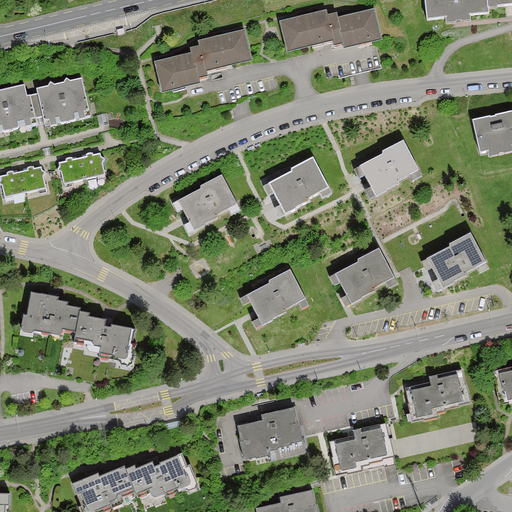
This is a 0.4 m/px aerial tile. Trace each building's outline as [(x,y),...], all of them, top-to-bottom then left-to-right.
[(491,0),(428,0),(430,24),(451,22),(452,29),(473,27),(473,19),(493,17),(492,10),(491,0)] [(511,0),(491,0),(492,10),(511,8),(511,0)] [(377,13),(339,24),(345,47),(347,52),(385,42),(377,13)] [(328,14),(283,26),(291,55),(335,43),(337,49),(345,47),(339,24),(338,18),(329,20),(328,14)] [(202,44),(203,48),(210,74),(255,63),(248,33),(202,44)] [(194,57),(157,66),(164,95),(203,86),(202,79),(210,77),(210,74),(203,48),(192,51),(194,57)] [(42,97),(36,99),(41,123),(53,120),(55,129),(94,120),(85,81),(41,91),(42,97)] [(0,138),(35,131),(33,125),(41,123),(36,99),(29,100),(26,88),(0,94),(0,138)] [(109,126),(106,113),(97,115),(99,127),(109,126)] [(511,116),(475,124),(486,169),(511,163),(511,116)] [(386,156),(363,168),(379,196),(422,173),(406,143),(385,154),(386,156)] [(101,157),(81,162),(86,182),(105,177),(101,157)] [(81,162),(61,166),(66,187),(86,182),(81,162)] [(295,175),(273,187),(288,216),(331,192),(315,162),(294,174),(295,175)] [(42,172),(23,177),(27,197),(47,192),(42,172)] [(23,177),(3,181),(8,202),(27,197),(23,177)] [(204,193),(181,205),(197,233),(240,210),(224,180),(203,191),(204,193)] [(453,250),(431,262),(446,290),(490,267),(473,236),(452,248),(453,250)] [(362,265),(340,277),(355,305),(398,282),(382,252),(361,263),(362,265)] [(272,286),(250,298),(265,326),(309,303),(293,273),(271,284),(272,286)] [(60,301),(34,296),(27,337),(62,344),(65,332),(77,335),(82,312),(59,307),(60,301)] [(95,314),(82,312),(77,335),(76,344),(102,349),(99,363),(130,369),(136,338),(108,332),(109,325),(93,322),(95,314)] [(511,372),(503,375),(510,406),(511,405),(511,372)] [(432,389),(417,392),(421,421),(438,418),(437,409),(466,405),(461,377),(442,380),(441,376),(430,377),(432,389)] [(267,423),(240,428),(246,460),(270,455),(272,463),(306,456),(298,411),(266,417),(267,423)] [(181,422),(164,426),(165,433),(182,429),(181,422)] [(358,443),(341,444),(342,464),(335,465),(336,475),(359,474),(359,466),(385,464),(382,431),(357,433),(358,443)] [(157,461),(130,470),(140,497),(164,488),(167,499),(194,490),(183,460),(159,469),(157,461)] [(130,470),(78,489),(86,511),(116,511),(120,511),(118,504),(140,497),(130,470)] [(319,511),(316,493),(282,499),(283,507),(260,511),(319,511)] [(0,511),(12,511),(13,497),(0,496),(0,511)]
